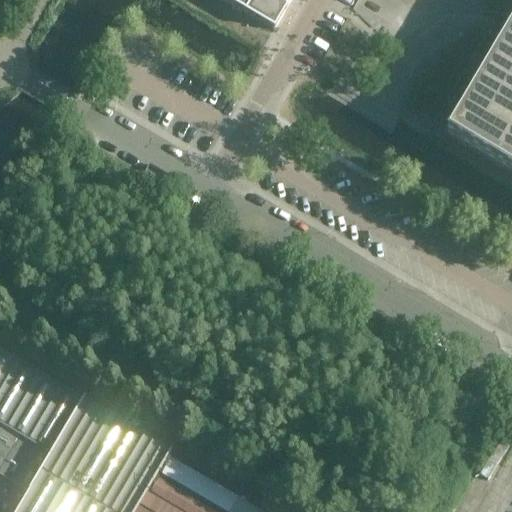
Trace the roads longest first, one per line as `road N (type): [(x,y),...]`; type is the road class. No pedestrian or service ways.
road 1 (unclassified): [(511,366),(213,189)]
road 2 (unclassified): [(213,189),(0,73)]
road 3 (unclassified): [(322,0),(213,189)]
